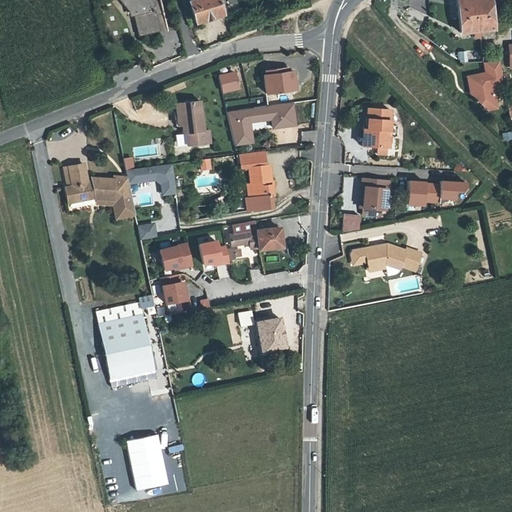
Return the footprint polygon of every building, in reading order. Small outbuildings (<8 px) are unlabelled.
[(117,0),(126,11),(130,10),(136,34),(155,29),(148,0),(117,0)] [(216,4),(215,0),(187,0),(193,21),(219,14),(216,4)] [(497,31),(492,0),(458,0),(464,36),(497,31)] [(505,91),(501,65),(487,67),(489,78),(470,82),(473,96),(477,96),(478,104),(489,115),(499,113),(495,93),(505,91)] [(266,74),(263,74),(265,92),(294,88),(292,70),(289,70),(288,67),(266,70),(266,74)] [(298,126),(294,101),(267,104),(267,105),(228,111),(233,146),(255,143),(253,132),(298,126)] [(196,118),(190,119),(188,119),(190,129),(197,128),(198,136),(202,135),(204,147),(226,144),(224,131),(218,133),(214,102),(194,105),(196,118)] [(365,110),(364,132),(368,133),(367,148),(386,150),(386,145),(388,127),(389,112),(365,110)] [(511,131),(502,132),(502,140),(511,139),(511,131)] [(359,148),(367,148),(368,133),(364,132),(360,132),(359,148)] [(251,200),(246,200),(244,201),(245,211),(270,208),(268,197),(271,197),(266,166),(262,167),(260,154),(237,157),(239,170),(246,169),(249,186),(251,200)] [(124,157),(125,168),(134,168),(133,157),(124,157)] [(201,160),(201,168),(210,168),(210,159),(201,160)] [(72,183),(64,184),(67,199),(94,193),(95,194),(111,195),(111,194),(116,195),(118,201),(123,204),(132,202),(126,173),(112,172),(112,175),(90,174),(91,179),(86,180),(82,160),(67,164),(68,168),(63,169),(65,175),(70,174),(72,183)] [(62,175),(64,184),(72,183),(70,174),(65,175),(62,175)] [(388,182),(363,180),(362,189),(365,190),(364,198),(361,198),(360,209),(364,209),(363,216),(379,218),(379,211),(383,211),(385,192),(387,192),(388,182)] [(467,191),(467,182),(408,180),(407,202),(457,204),(458,191),(467,191)] [(111,195),(95,194),(96,200),(112,200),(115,214),(134,210),(132,202),(123,204),(118,201),(116,195),(111,194),(111,195)] [(357,229),(358,217),(343,216),(341,232),(357,229)] [(154,222),(137,225),(140,240),(157,236),(154,222)] [(278,227),(254,229),(255,248),(279,245),(278,227)] [(247,231),(229,233),(231,244),(248,242),(247,231)] [(199,241),(202,267),(231,264),(230,258),(240,257),(239,246),(219,248),(218,239),(199,241)] [(158,249),(165,273),(194,264),(187,241),(158,249)] [(364,257),(365,261),(370,261),(370,266),(386,265),(388,265),(402,269),(403,266),(418,271),(424,253),(408,249),(408,251),(389,245),(387,250),(378,247),(358,250),(355,251),(355,258),(364,257)] [(161,285),(165,305),(189,299),(184,279),(161,285)] [(139,299),(142,308),(153,305),(151,295),(139,299)] [(104,365),(148,356),(137,301),(93,309),(104,365)] [(270,350),(282,348),(275,318),(264,320),(270,350)] [(264,320),(253,321),(259,352),(270,350),(264,320)] [(148,356),(104,365),(106,377),(151,369),(148,356)] [(170,374),(161,376),(163,390),(146,393),(147,402),(173,398),(170,374)] [(145,394),(124,396),(125,407),(146,405),(145,394)] [(97,461),(108,460),(107,445),(95,446),(97,461)]
